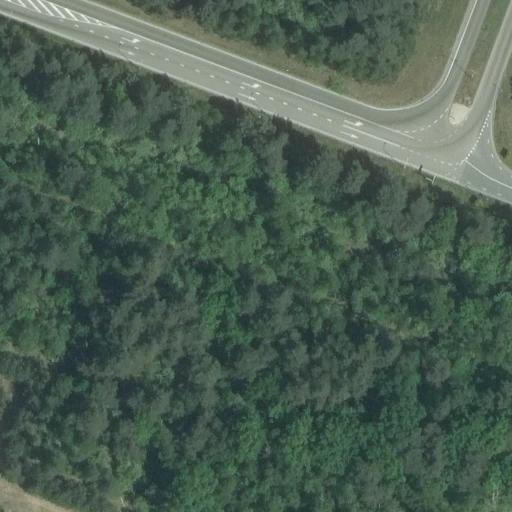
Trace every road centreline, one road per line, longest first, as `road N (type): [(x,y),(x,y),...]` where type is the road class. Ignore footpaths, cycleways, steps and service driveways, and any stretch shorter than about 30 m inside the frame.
road 1 (unclassified): [(105,31),(403,140)]
road 2 (unclassified): [(484,0),(437,114),(403,140)]
road 3 (unclassified): [(454,152),(511,18)]
